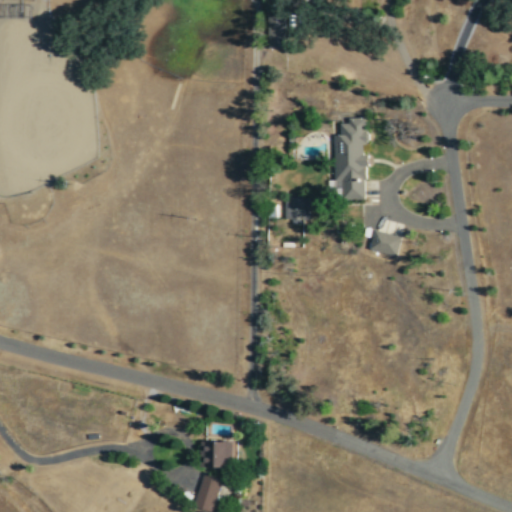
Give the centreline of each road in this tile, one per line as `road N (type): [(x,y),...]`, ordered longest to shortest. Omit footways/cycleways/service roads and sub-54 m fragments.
road 1 (residential): [(0,341),(249,405),(511,509)]
road 2 (residential): [(433,474),(463,396),(472,340),(442,106)]
road 3 (residential): [(442,106),(293,93)]
